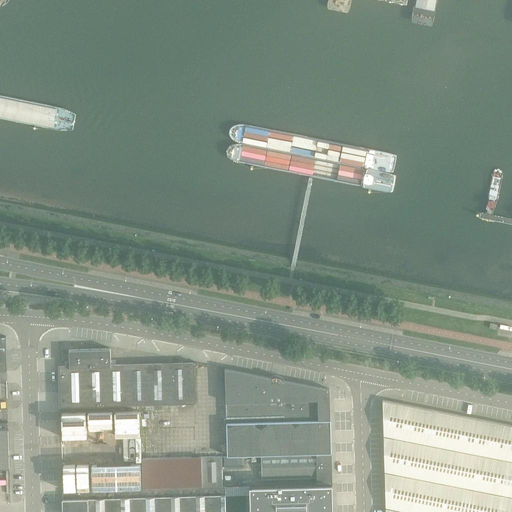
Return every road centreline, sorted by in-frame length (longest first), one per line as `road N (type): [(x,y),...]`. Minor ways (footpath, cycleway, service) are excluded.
road 1 (secondary): [(109,293),(511,370)]
road 2 (unclassified): [(356,373),(137,330),(28,318)]
road 3 (unclassified): [(34,511),(28,318)]
road 4 (unclassified): [(511,404),(356,373)]
road 5 (unclassified): [(360,511),(356,373)]
